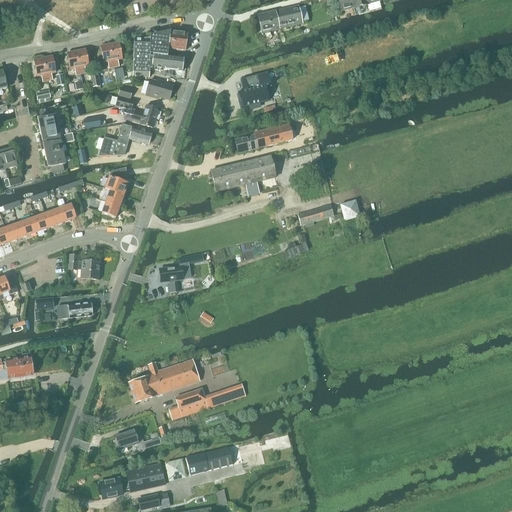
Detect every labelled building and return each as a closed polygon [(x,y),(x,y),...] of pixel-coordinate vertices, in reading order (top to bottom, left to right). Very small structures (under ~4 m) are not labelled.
[(368,4),(380,1),(380,0),(337,0),(340,11),(353,8),(353,9),(368,5),(368,4)] [(261,34),(302,25),(298,7),(257,16),(261,34)] [(169,32),(158,35),(150,36),(150,41),(150,50),(150,54),(167,56),(168,49),(169,33),(169,32)] [(169,33),(168,49),(185,51),(187,37),(185,34),(169,33)] [(133,59),(132,68),(132,78),(149,78),(149,70),(149,69),(149,62),(149,60),(150,54),(150,50),(150,41),(133,41),(133,50),(133,59)] [(109,45),(114,68),(118,67),(117,61),(122,60),(118,43),(109,45)] [(114,68),(109,45),(100,47),(103,64),(107,63),(109,69),(114,68)] [(76,52),(81,75),(85,74),(84,68),(88,67),(85,50),(76,52)] [(81,75),(76,52),(66,54),(70,70),(74,70),(76,76),(81,75)] [(162,70),(165,70),(182,72),(183,58),(167,56),(150,54),(149,60),(149,62),(149,69),(149,70),(151,70),(162,71),(162,70)] [(42,59),(47,82),(52,81),(51,74),(55,73),(52,57),(42,59)] [(47,82),(42,59),(33,61),(37,77),(41,77),(42,83),(47,82)] [(115,72),(117,80),(123,78),(121,70),(115,72)] [(242,92),(237,93),(241,109),(246,107),(268,102),(266,94),(272,92),(267,73),(240,80),(242,89),(246,88),(247,91),(242,92)] [(99,87),(97,74),(89,75),(92,88),(99,87)] [(64,85),(62,75),(54,77),(57,87),(64,85)] [(169,101),(172,87),(165,85),(165,83),(158,81),(158,83),(149,81),(145,96),(153,98),(153,96),(169,101)] [(120,88),(117,97),(129,100),(131,92),(120,88)] [(49,92),(36,95),(37,101),(50,98),(49,92)] [(117,97),(114,107),(123,110),(130,112),(131,110),(133,102),(117,97)] [(123,110),(122,113),(133,116),(131,123),(153,129),(158,110),(145,106),(143,114),(134,112),(134,111),(131,110),(130,112),(123,110)] [(51,111),(39,113),(40,119),(34,120),(36,126),(38,126),(39,131),(57,128),(57,127),(54,116),(52,117),(51,111)] [(99,118),(83,120),(84,130),(100,127),(99,118)] [(148,145),(151,133),(122,125),(117,142),(104,138),(98,157),(124,156),(129,140),(148,145)] [(238,154),(292,140),(288,125),(253,134),(254,136),(234,141),(238,154)] [(57,128),(39,131),(41,137),(38,138),(39,143),(59,139),(57,128),(60,127),(57,127),(57,128)] [(62,153),(60,142),(40,146),(41,152),(43,151),(45,157),(62,153)] [(5,170),(16,166),(11,149),(5,151),(5,152),(1,153),(0,153),(5,170)] [(52,173),(63,171),(62,165),(65,164),(62,153),(66,153),(66,152),(62,153),(45,157),(46,162),(43,163),(45,169),(50,167),(52,173)] [(239,164),(244,186),(245,186),(248,197),(260,194),(257,183),(276,178),(271,157),(239,164)] [(244,186),(239,164),(211,171),(216,193),(244,186)] [(110,191),(124,196),(128,185),(123,183),(125,176),(124,170),(126,169),(111,173),(105,190),(110,191)] [(21,184),(20,178),(19,177),(8,180),(10,187),(21,184)] [(81,181),(70,184),(72,189),(84,185),(82,180),(81,181)] [(70,184),(58,189),(60,193),(72,189),(70,184)] [(124,196),(110,191),(102,214),(115,219),(124,196)] [(59,210),(63,223),(75,219),(70,206),(59,210)] [(300,226),(333,216),(330,206),(297,216),(300,226)] [(43,215),(48,229),(63,223),(59,210),(43,215)] [(48,229),(43,215),(32,220),(36,233),(48,229)] [(16,225),(21,239),(36,233),(32,220),(16,225)] [(21,239),(16,225),(4,229),(9,243),(21,239)] [(0,246),(9,243),(4,229),(0,230),(0,246)] [(279,254),(283,264),(309,254),(305,245),(279,254)] [(201,254),(178,259),(178,262),(179,265),(180,267),(188,265),(189,265),(203,262),(201,254)] [(98,281),(99,263),(82,262),(77,262),(78,257),(69,256),(68,270),(77,271),(81,271),(81,280),(98,281)] [(174,269),(159,270),(160,280),(168,279),(168,282),(173,281),(190,279),(188,265),(180,267),(179,265),(178,262),(173,262),(174,269)] [(0,279),(0,295),(9,292),(10,296),(17,293),(12,280),(5,283),(4,278),(0,279)] [(24,294),(30,292),(28,285),(21,287),(24,294)] [(38,310),(54,309),(53,299),(37,300),(38,310)] [(69,319),(92,317),(90,304),(68,306),(57,308),(58,320),(69,319)] [(0,380),(8,379),(32,376),(29,358),(5,362),(6,363),(0,364),(0,362),(0,380)] [(158,372),(155,364),(148,366),(151,375),(147,376),(148,378),(129,384),(135,404),(155,397),(154,397),(199,382),(192,361),(158,372)] [(204,398),(201,390),(175,399),(178,407),(168,410),(172,421),(225,403),(222,392),(204,398)] [(138,443),(142,442),(140,435),(136,436),(134,430),(115,437),(119,450),(138,444),(138,443)] [(143,443),(145,450),(161,444),(159,438),(143,443)] [(189,476),(225,467),(232,465),(228,448),(185,459),(189,476)] [(169,484),(187,479),(183,460),(165,464),(169,484)] [(130,494),(165,486),(160,465),(125,473),(127,481),(119,483),(119,480),(99,484),(102,500),(122,496),(121,492),(129,490),(130,494)] [(140,511),(159,507),(156,496),(137,500),(140,511)]
